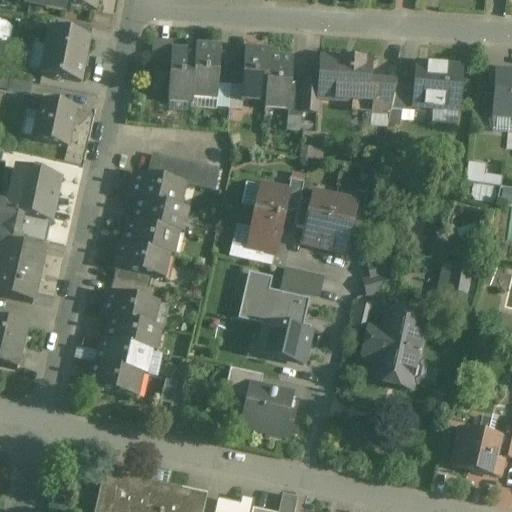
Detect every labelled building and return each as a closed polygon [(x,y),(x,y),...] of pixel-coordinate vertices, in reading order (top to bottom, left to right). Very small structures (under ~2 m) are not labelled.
[(96,0),(26,0),(26,4),(63,11),(64,6),(94,12),(96,0)] [(93,29),(71,25),(52,22),(50,32),(89,40),(91,40),(93,29)] [(89,40),(50,32),(41,77),(80,84),(89,40)] [(172,46),(153,44),(152,65),(171,66),(172,52),(172,46)] [(195,54),(172,52),(171,66),(168,105),(192,106),(196,48),(195,54)] [(221,50),(196,48),(192,106),(193,106),(193,101),(217,102),(218,87),(220,54),(221,50)] [(269,53),(245,52),(244,56),(242,89),(241,104),(265,106),(264,112),(265,112),(269,53)] [(293,61),(269,59),(269,53),(265,112),(288,113),(289,113),(291,87),(293,61)] [(232,55),(220,54),(218,87),(230,88),(232,55)] [(244,56),(232,55),(230,88),(242,89),(244,56)] [(369,63),(322,60),(322,58),(320,58),(318,86),(317,104),(318,104),(319,104),(319,102),(367,105),(368,106),(370,83),(371,62),(369,61),(369,63)] [(461,70),(417,68),(417,67),(416,67),(415,87),(413,110),(414,110),(414,109),(433,111),(433,108),(457,110),(457,113),(458,113),(461,70)] [(511,74),(495,74),(492,118),(511,119),(511,74)] [(33,85),(9,81),(7,93),(30,97),(33,85)] [(396,85),(370,83),(368,106),(367,105),(366,113),(389,115),(390,113),(396,85)] [(318,86),(303,85),(303,87),(301,114),(317,115),(318,104),(317,104),(318,86)] [(415,87),(396,85),(390,113),(414,115),(414,110),(413,110),(415,87)] [(303,87),(291,87),(289,113),(288,113),(287,119),(301,120),(301,114),(303,87)] [(75,110),(42,103),(34,142),(67,149),(75,110)] [(428,125),(454,126),(455,112),(428,111),(428,125)] [(301,158),(323,161),(324,150),(302,147),(301,158)] [(163,159),(152,156),(147,178),(158,181),(163,159)] [(174,161),(163,159),(158,181),(169,184),(174,161)] [(185,164),(174,161),(169,184),(180,186),(185,164)] [(500,187),(501,177),(485,175),(486,166),(468,163),(465,182),(500,187)] [(197,166),(185,164),(180,186),(187,188),(192,189),(197,166)] [(208,169),(197,166),(192,189),(203,191),(208,169)] [(220,171),(208,169),(203,191),(214,194),(220,171)] [(54,180),(17,171),(12,189),(19,191),(15,210),(14,215),(21,217),(51,223),(57,197),(50,196),(54,180)] [(147,178),(135,176),(130,200),(137,202),(182,212),(187,188),(180,186),(169,184),(158,181),(147,178)] [(303,185),(290,182),(288,194),(289,194),(285,212),(297,214),(300,202),(303,185)] [(288,194),(261,188),(254,219),(282,225),(285,212),(289,194),(288,194)] [(335,201),(313,196),(311,204),(305,232),(302,245),(323,250),(335,201)] [(356,206),(335,201),(323,250),(345,255),(349,238),(354,214),(356,206)] [(182,212),(137,202),(132,225),(180,236),(184,237),(189,213),(182,212)] [(311,204),(300,202),(297,214),(294,229),(305,232),(311,204)] [(15,210),(0,206),(0,232),(17,236),(21,217),(14,215),(15,210)] [(366,217),(354,214),(349,238),(361,240),(366,217)] [(51,223),(21,217),(17,236),(27,239),(47,243),(51,223)] [(282,225),(254,219),(248,251),(274,256),(275,257),(282,225)] [(132,225),(128,224),(123,248),(171,259),(175,260),(180,236),(132,225)] [(17,236),(0,232),(0,249),(1,245),(19,249),(21,237),(17,236)] [(47,243),(27,239),(24,250),(44,255),(47,243)] [(19,249),(1,245),(0,249),(0,298),(32,306),(44,255),(24,250),(19,249)] [(123,248),(119,247),(113,271),(151,280),(165,283),(171,259),(123,248)] [(244,250),(232,247),(229,259),(241,262),(244,250)] [(248,251),(244,250),(241,262),(271,268),(274,256),(248,251)] [(399,259),(368,253),(364,272),(395,279),(398,264),(399,259)] [(428,270),(398,264),(395,279),(394,281),(424,288),(428,270)] [(151,280),(116,272),(113,284),(136,289),(149,291),(151,280)] [(322,279),(286,272),(283,286),(318,294),(322,279)] [(308,302),(269,294),(272,281),(249,275),(241,310),(250,312),(248,325),(264,328),(265,327),(309,337),(310,330),(303,328),(308,302)] [(136,289),(113,284),(111,295),(134,301),(136,289)] [(111,295),(108,295),(103,319),(110,320),(155,330),(160,307),(134,301),(111,295)] [(387,314),(373,311),(369,329),(383,333),(387,314)] [(425,323),(387,314),(383,333),(377,358),(376,357),(371,382),(410,391),(425,323)] [(155,330),(110,320),(105,344),(153,355),(157,356),(162,332),(155,330)] [(27,329),(0,323),(0,368),(17,372),(27,329)] [(309,337),(265,327),(264,328),(261,345),(268,347),(265,358),(304,367),(310,337),(309,337)] [(369,329),(363,355),(376,357),(377,358),(383,333),(369,329)] [(105,344),(102,343),(96,367),(144,378),(147,378),(153,355),(105,344)] [(96,367),(93,366),(87,391),(138,402),(144,378),(96,367)] [(262,378),(230,371),(225,394),(249,400),(252,389),(259,391),(262,378)] [(177,385),(165,383),(160,405),(172,407),(177,385)] [(259,391),(252,389),(249,400),(242,430),(266,435),(266,438),(281,441),(281,438),(286,439),(291,417),(283,415),(285,407),(288,408),(290,398),(259,391)] [(511,425),(508,425),(504,443),(500,460),(502,460),(511,462),(511,425)] [(504,443),(476,437),(474,445),(458,442),(451,469),(498,479),(502,460),(500,460),(504,443)] [(138,477),(140,463),(105,459),(104,474),(138,477)] [(167,483),(168,469),(151,468),(150,481),(167,483)] [(199,511),(202,500),(106,478),(98,511),(199,511)] [(216,511),(251,511),(252,511),(218,503),(216,511)]
